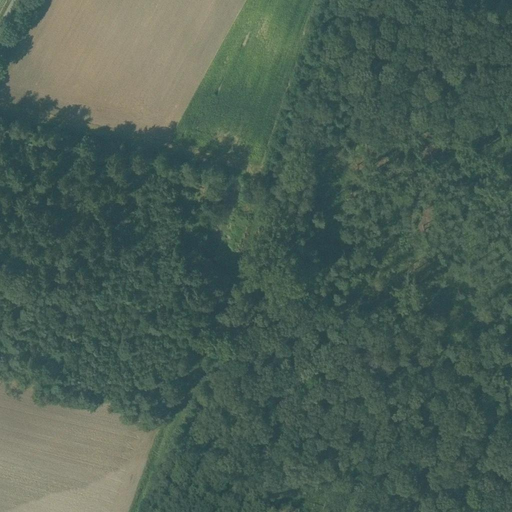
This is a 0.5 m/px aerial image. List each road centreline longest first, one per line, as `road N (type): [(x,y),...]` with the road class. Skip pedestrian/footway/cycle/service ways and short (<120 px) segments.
road 1 (track): [(346,0),(157,511)]
road 2 (track): [(511,326),(246,266)]
road 3 (track): [(0,146),(188,203)]
